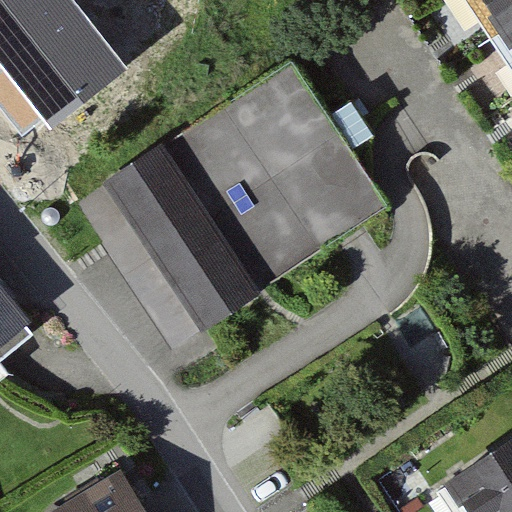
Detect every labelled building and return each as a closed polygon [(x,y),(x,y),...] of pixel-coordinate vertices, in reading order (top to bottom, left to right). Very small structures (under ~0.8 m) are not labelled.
[(36,0),(0,38),(0,60),(52,111),(120,40),(93,14),(106,0),(36,0)] [(511,0),(478,0),(511,51),(511,0)] [(297,66),(113,179),(202,324),(387,211),(297,66)] [(0,365),(34,339),(0,295),(0,365)] [(511,511),(511,456),(450,494),(461,511),(511,511)] [(139,511),(118,479),(68,511),(139,511)]
